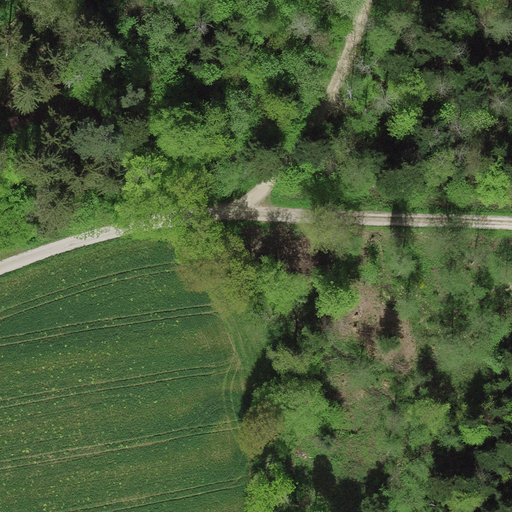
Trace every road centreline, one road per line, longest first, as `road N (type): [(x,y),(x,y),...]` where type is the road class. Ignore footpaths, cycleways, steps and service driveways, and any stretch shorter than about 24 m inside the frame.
road 1 (track): [(511,223),(231,211)]
road 2 (track): [(367,0),(320,123),(231,211)]
road 3 (track): [(231,211),(120,228),(0,268)]
